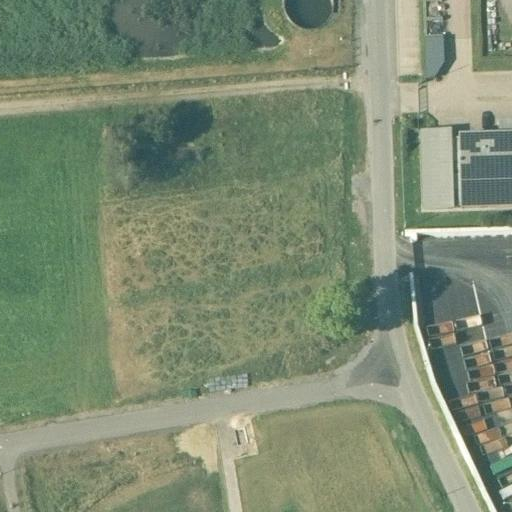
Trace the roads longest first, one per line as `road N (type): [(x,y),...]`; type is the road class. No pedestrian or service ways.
road 1 (residential): [(397,380),(373,394),(2,451)]
road 2 (unclassified): [(372,0),(382,275),(397,380)]
road 3 (unclassified): [(397,380),(464,511)]
